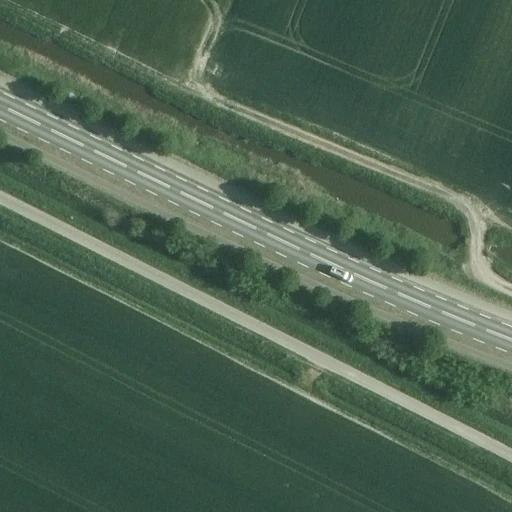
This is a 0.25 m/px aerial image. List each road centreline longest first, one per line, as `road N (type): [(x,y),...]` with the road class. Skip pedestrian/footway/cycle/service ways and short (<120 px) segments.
road 1 (unclassified): [(511,456),(0,197)]
road 2 (secondary): [(511,336),(0,112)]
